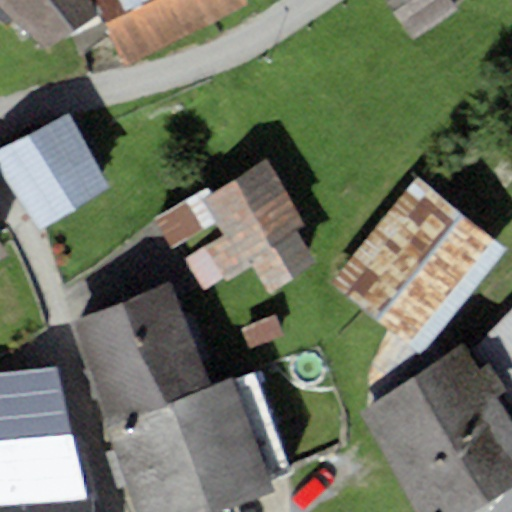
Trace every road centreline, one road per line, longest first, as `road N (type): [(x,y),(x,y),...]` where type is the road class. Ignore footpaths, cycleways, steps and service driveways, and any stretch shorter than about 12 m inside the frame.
road 1 (residential): [(0,116),(223,54),(317,0)]
road 2 (residential): [(0,193),(36,260),(114,511)]
